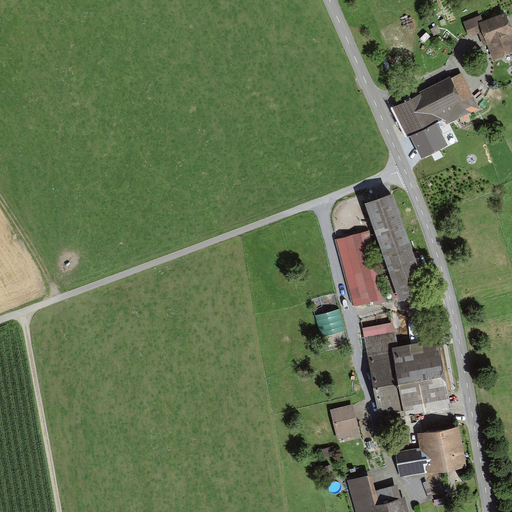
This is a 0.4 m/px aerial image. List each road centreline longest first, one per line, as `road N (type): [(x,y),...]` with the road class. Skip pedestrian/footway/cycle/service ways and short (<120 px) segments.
road 1 (tertiary): [(489,511),(452,320),(427,238),(328,0)]
road 2 (track): [(0,320),(403,169)]
road 3 (track): [(318,201),(374,416)]
road 4 (track): [(21,312),(56,511)]
